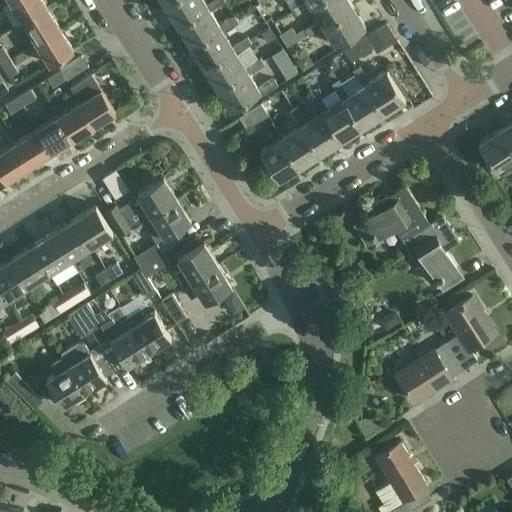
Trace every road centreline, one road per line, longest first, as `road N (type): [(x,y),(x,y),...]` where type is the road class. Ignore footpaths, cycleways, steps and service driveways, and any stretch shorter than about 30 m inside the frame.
road 1 (residential): [(103,427),(299,305)]
road 2 (tertiary): [(268,511),(303,431),(318,370),(299,305)]
road 3 (residential): [(0,224),(179,112)]
road 4 (residential): [(255,233),(427,124)]
road 5 (residential): [(511,256),(427,124)]
road 6 (tertiary): [(255,233),(179,112)]
road 7 (tertiary): [(179,112),(108,0)]
road 8 (residential): [(467,102),(400,0)]
